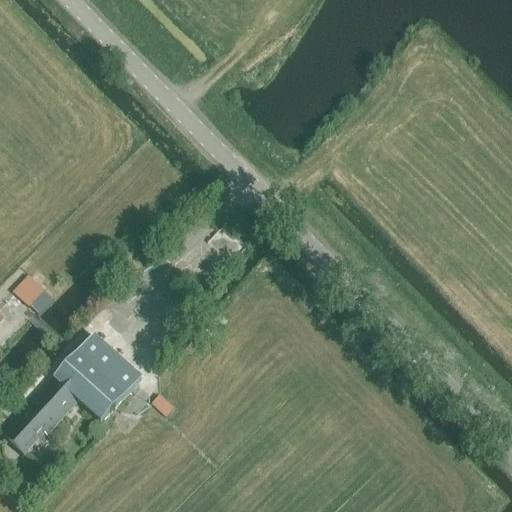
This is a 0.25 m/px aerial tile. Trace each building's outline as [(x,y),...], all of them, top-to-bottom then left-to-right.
[(232,264),(254,243),(232,220),(210,241),(232,264)] [(44,293),(28,277),(12,294),(28,310),(30,308),(44,293)] [(39,316),(53,302),(44,293),(30,308),(39,316)] [(102,425),(142,381),(93,338),(23,416),(25,419),(5,441),(24,458),(44,435),(46,438),(77,404),(102,425)] [(151,406),(166,420),(174,411),(159,398),(151,406)]
